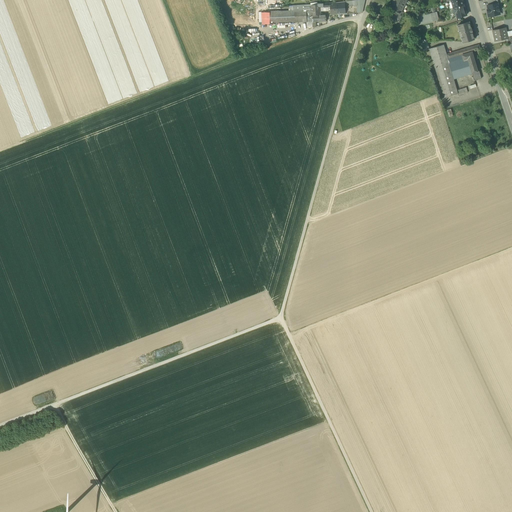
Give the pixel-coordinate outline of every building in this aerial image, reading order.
[(364,0),(360,0),(353,1),(353,6),(357,5),(357,13),(362,12),(364,0)] [(394,0),(392,7),(400,11),(405,0),(394,0)] [(344,2),(336,3),(338,14),(345,14),(345,6),(344,2)] [(488,13),(488,16),(498,14),(497,11),(499,9),(498,3),(489,5),(487,5),(488,9),(489,12),(488,13)] [(269,12),(270,23),(307,22),(307,17),(311,16),(310,5),(313,5),(313,4),(293,6),(282,7),(282,11),(269,12)] [(311,16),(313,16),(316,16),(316,15),(318,15),(318,7),(318,5),(315,5),(313,5),(310,5),(311,16)] [(464,7),(464,5),(454,7),(456,18),(466,15),(466,13),(467,11),(466,7),(464,7)] [(403,12),(400,11),(392,7),(390,12),(388,17),(398,21),(400,17),(401,17),(403,12)] [(270,24),(270,23),(269,12),(261,12),(262,24),(270,24)] [(437,12),(430,13),(432,21),(438,19),(439,19),(438,19),(437,12)] [(423,23),(432,21),(430,13),(421,16),(423,23)] [(461,37),(463,43),(467,42),(470,41),(474,39),(472,32),(473,32),(472,29),(471,29),(469,22),(465,23),(461,24),(457,25),(459,31),(461,31),(462,36),(461,37)] [(492,30),(495,41),(507,39),(507,37),(506,34),(505,35),(504,28),(505,28),(505,27),(492,30)] [(420,40),(423,51),(429,49),(426,40),(420,40)] [(454,79),(448,59),(446,54),(444,45),(429,49),(444,98),(458,94),(458,93),(457,90),(454,79)] [(448,59),(466,54),(472,52),(480,50),(479,45),(446,54),(448,59)] [(472,52),(466,54),(472,73),(474,73),(478,72),(478,71),(472,52)] [(454,79),(472,73),(466,54),(448,59),(454,79)] [(479,71),(478,71),(478,72),(474,73),(474,76),(473,76),(474,81),(481,79),(479,71)]
